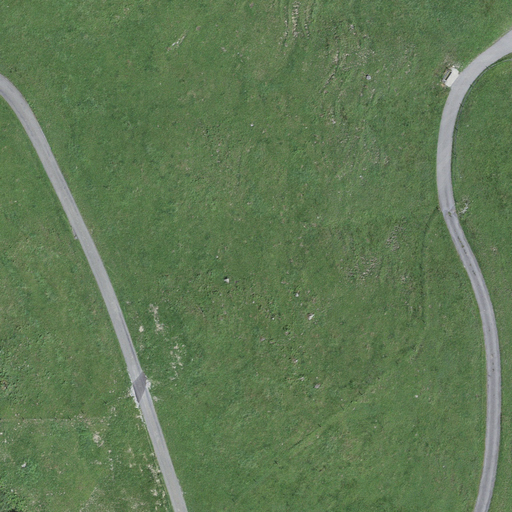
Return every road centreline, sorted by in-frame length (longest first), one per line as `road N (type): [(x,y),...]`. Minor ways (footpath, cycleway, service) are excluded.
road 1 (track): [(511,30),(454,82),(443,160),(460,231),(485,287),(497,375),(480,511)]
road 2 (unclassified): [(181,511),(106,288),(28,118),(0,83)]
